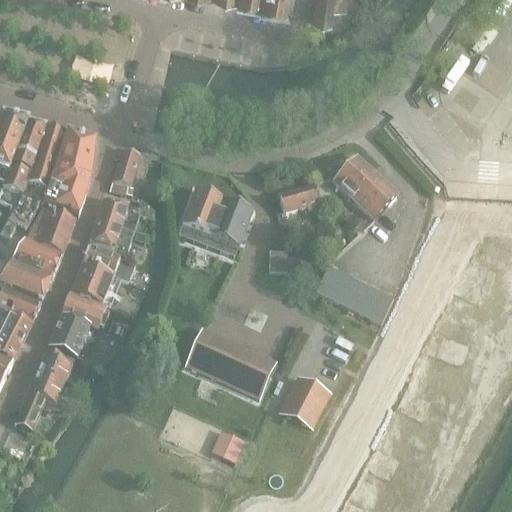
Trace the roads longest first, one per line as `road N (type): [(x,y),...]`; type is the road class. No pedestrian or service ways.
road 1 (residential): [(313,511),(459,218),(463,171)]
road 2 (residential): [(0,434),(83,237),(116,135)]
road 3 (residential): [(386,95),(358,127),(312,152),(278,159),(194,156),(116,135)]
road 4 (residential): [(159,13),(282,33),(294,31),(304,0)]
road 5 (residential): [(116,135),(159,13)]
road 6 (residential): [(116,135),(0,101)]
